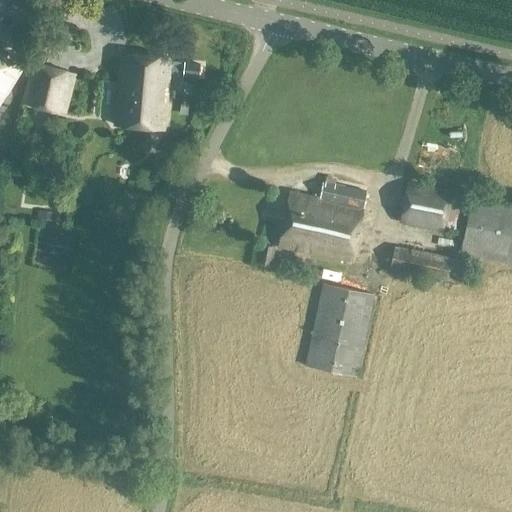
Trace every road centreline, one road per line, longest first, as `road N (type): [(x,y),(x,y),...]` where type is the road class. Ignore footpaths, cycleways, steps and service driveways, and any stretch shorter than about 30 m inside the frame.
road 1 (unclassified): [(155,511),(163,477),(162,245),(272,24)]
road 2 (tertiary): [(511,76),(272,24)]
